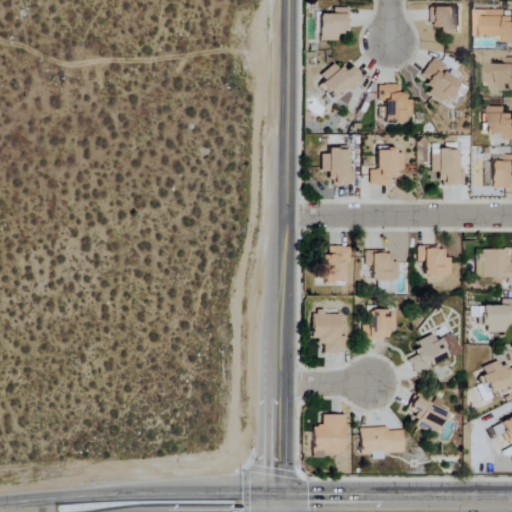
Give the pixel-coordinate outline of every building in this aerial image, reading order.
[(460,34),(460,7),(430,7),(429,27),(441,27),(441,34),(460,34)] [(337,41),(337,34),(347,34),(347,8),(333,8),(333,14),(319,14),(320,41),(337,41)] [(474,10),(474,36),(504,37),(504,43),(511,42),(511,16),(507,17),(507,10),(474,10)] [(445,105),(459,81),(444,72),(447,67),(432,58),(420,79),(432,85),(426,95),(445,105)] [(511,90),(511,58),(505,58),(505,64),(492,64),(492,90),(511,90)] [(319,73),(324,82),(321,84),(328,100),(363,82),(353,64),(338,72),(335,65),(319,73)] [(384,101),(384,124),(404,124),(404,117),(411,117),(411,100),(405,100),(405,93),(399,93),(399,86),(378,85),(377,101),(384,101)] [(486,133),(503,133),(503,140),(511,139),(511,114),(507,114),(508,107),(487,107),(486,133)] [(320,155),(319,172),(327,172),(327,184),(352,185),(352,169),(346,169),(347,149),(327,148),(327,155),(320,155)] [(375,151),(375,170),(367,170),(368,186),(393,186),(393,171),(402,171),(401,150),(375,151)] [(429,155),(429,172),(439,172),(439,186),(462,186),(462,170),(457,170),(457,150),(437,150),(437,155),(429,155)] [(492,188),(509,188),(508,179),(511,178),(511,155),(505,156),(505,161),(491,162),(492,188)] [(343,283),(344,263),(348,263),(349,247),(327,246),(327,256),(320,256),(319,282),(343,283)] [(423,262),(423,277),(449,277),(449,258),(443,258),(443,247),(415,247),(415,262),(423,262)] [(511,263),(509,263),(510,250),(475,249),(475,278),(505,278),(505,284),(511,284),(511,263)] [(397,280),(396,263),(386,263),(386,251),(363,251),(363,266),(370,266),(371,280),(397,280)] [(501,278),(476,279),(476,287),(501,286),(501,278)] [(483,333),(504,333),(503,322),(511,321),(511,299),(500,300),(500,306),(483,306),(483,333)] [(322,315),(322,310),(312,310),(311,342),(323,342),(322,353),(344,354),(345,316),(322,315)] [(359,326),(360,340),(387,340),(387,330),(394,329),(394,310),(368,311),(368,326),(359,326)] [(415,342),(419,351),(406,357),(414,375),(449,360),(440,338),(433,341),(430,335),(415,342)] [(511,390),(511,367),(503,371),(500,361),(480,368),(486,386),(484,387),(487,394),(500,389),(502,394),(511,390)] [(439,431),(446,412),(437,408),(440,401),(416,392),(408,411),(414,413),(411,420),(439,431)] [(345,416),(322,415),(322,427),(313,426),(312,452),(344,453),(345,416)] [(511,417),(501,423),(511,446),(511,417)] [(403,454),(402,431),(386,432),(386,428),(359,429),(360,455),(403,454)]
